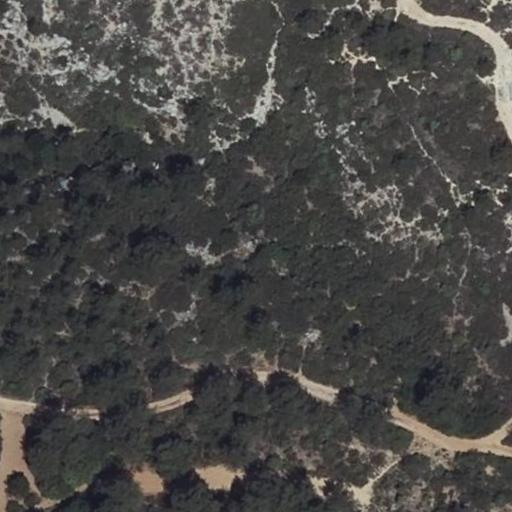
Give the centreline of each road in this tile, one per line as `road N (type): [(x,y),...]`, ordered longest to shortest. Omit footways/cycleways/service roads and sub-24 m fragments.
road 1 (track): [(0,405),(73,417),(156,409),(258,379),(480,447),(511,449)]
road 2 (track): [(511,93),(508,60),(483,25),(425,17),(400,0)]
